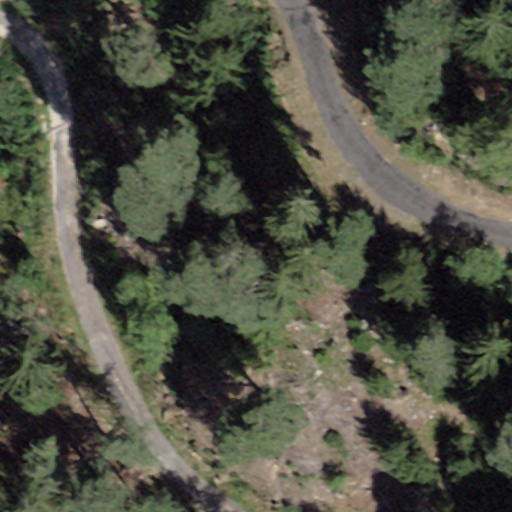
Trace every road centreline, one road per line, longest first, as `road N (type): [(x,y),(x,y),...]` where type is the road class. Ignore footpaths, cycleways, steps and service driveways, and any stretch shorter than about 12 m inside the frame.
road 1 (unclassified): [(0,17),(29,32),(54,75),(71,226),(103,350),(141,415),(221,511)]
road 2 (unclassified): [(511,235),(441,217),(368,168),(331,110),(292,0)]
road 3 (track): [(511,122),(484,99),(471,74),(463,0)]
